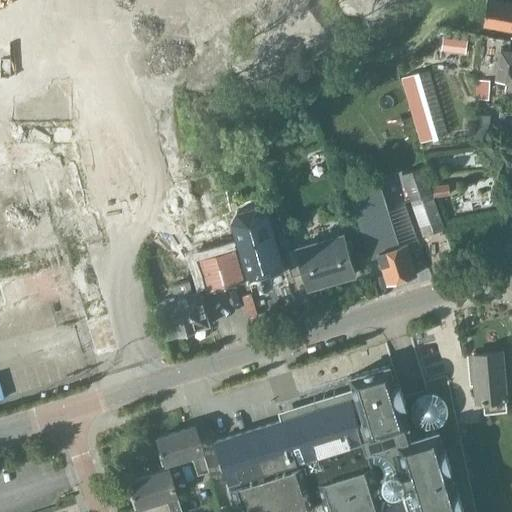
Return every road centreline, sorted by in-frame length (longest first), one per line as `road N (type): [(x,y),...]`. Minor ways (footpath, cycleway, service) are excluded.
road 1 (tertiary): [(65,410),(511,271)]
road 2 (unknown): [(137,387),(91,76),(33,7)]
